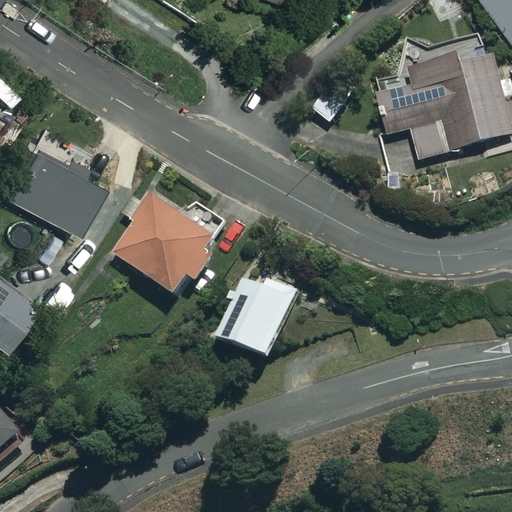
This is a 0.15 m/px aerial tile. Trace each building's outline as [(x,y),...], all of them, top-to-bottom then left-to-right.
[(511,0),(479,0),(511,44),(511,0)] [(477,56),(474,44),(409,62),(415,85),(377,96),(389,136),(410,130),(419,160),(511,133),(511,80),(500,84),(491,52),(477,56)] [(353,96),(335,82),(315,109),(332,122),(353,96)] [(95,180),(27,145),(1,195),(69,230),(95,180)] [(198,281),(218,254),(208,246),(217,234),(148,184),(125,216),(135,223),(113,253),(172,296),(188,273),(198,281)] [(297,293),(245,273),(219,338),(271,358),(297,293)] [(0,330),(22,300),(0,283),(0,330)] [(0,461),(7,469),(35,441),(0,406),(0,461)]
